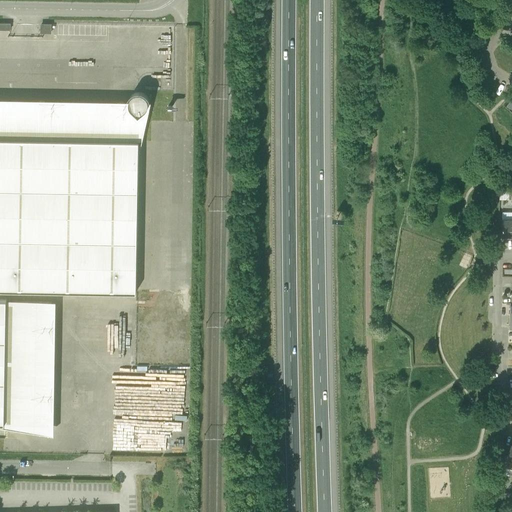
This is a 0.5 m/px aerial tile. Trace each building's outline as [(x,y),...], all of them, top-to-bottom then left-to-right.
[(0,32),(10,32),(10,21),(0,21),(0,32)] [(41,32),(51,33),(51,25),(41,25),(41,32)] [(0,423),(4,424),(6,300),(0,299),(0,289),(136,292),(139,141),(110,140),(110,130),(100,129),(100,140),(30,139),(31,128),(22,128),(22,139),(0,138),(0,423)] [(502,237),(511,236),(511,218),(503,218),(502,237)] [(30,430),(56,430),(54,375),(55,375),(55,369),(39,370),(40,382),(34,382),(34,393),(29,393),(29,403),(30,430)]
